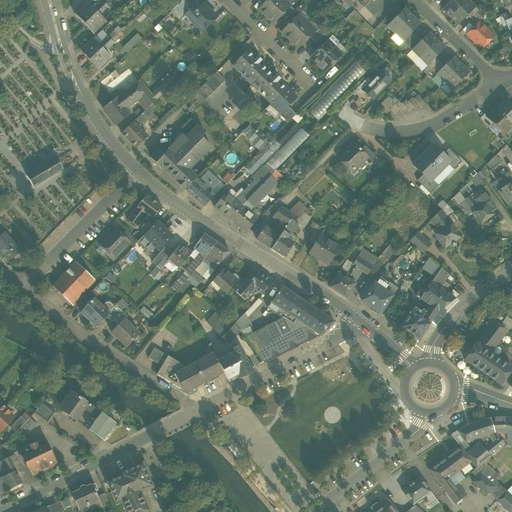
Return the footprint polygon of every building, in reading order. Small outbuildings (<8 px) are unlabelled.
[(192,8),(184,0),(182,0),(171,12),(179,21),(186,15),(185,14),(192,8)] [(215,15),(199,0),(192,8),(185,14),(186,15),(200,30),(215,15)] [(267,0),(267,1),(259,9),(266,16),(282,0),(267,0)] [(290,7),(283,0),(282,0),(266,16),(273,23),(281,15),(290,7)] [(356,0),(355,0),(340,0),(348,8),(356,0)] [(451,0),(442,10),(450,17),(466,0),(451,0)] [(468,0),(466,0),(450,17),(458,25),(467,16),(475,7),(468,0)] [(103,1),(94,9),(97,12),(106,4),(103,1)] [(88,2),(74,15),(84,25),(97,12),(94,9),(88,2)] [(106,4),(97,12),(100,16),(109,7),(106,4)] [(290,7),(281,15),(286,19),(289,16),(294,11),(290,7)] [(475,7),(467,16),(471,20),(477,14),(479,11),(475,7)] [(294,11),(289,16),(293,21),(298,15),(301,12),(297,8),(294,11)] [(405,8),(387,26),(394,34),(412,16),(405,8)] [(354,11),(346,19),(353,26),(361,18),(354,11)] [(97,12),(84,25),(93,34),(106,22),(100,16),(97,12)] [(471,20),(468,23),(473,28),(479,22),(482,19),(477,14),(471,20)] [(293,21),(282,32),(291,41),(307,24),(298,15),(293,21)] [(412,16),(394,34),(402,42),(411,34),(420,24),(412,16)] [(361,18),(353,26),(357,30),(365,22),(361,18)] [(365,22),(357,30),(361,35),(369,27),(365,22)] [(473,28),(467,34),(481,49),(493,37),(479,22),(473,28)] [(307,24),(291,41),(298,48),(303,43),(304,44),(308,40),(307,38),(314,31),(307,24)] [(369,27),(361,35),(365,39),(373,31),(369,27)] [(318,30),(310,38),(314,42),(322,34),(318,30)] [(419,42),(411,50),(419,58),(437,40),(429,32),(419,42)] [(367,41),(359,33),(353,39),(361,48),(367,41)] [(138,34),(122,49),(127,54),(142,39),(138,34)] [(402,42),(407,46),(415,38),(411,34),(402,42)] [(331,36),(327,41),(334,48),(339,44),(331,36)] [(107,37),(99,45),(102,48),(110,40),(108,37),(107,37)] [(93,38),(79,51),(89,61),(102,48),(99,45),(93,38)] [(415,38),(407,46),(411,51),(411,50),(419,42),(415,38)] [(110,40),(102,48),(105,51),(114,43),(113,43),(110,40)] [(437,40),(419,58),(427,66),(435,58),(445,48),(437,40)] [(327,41),(320,48),(318,48),(315,51),(315,53),(310,58),(317,65),(334,48),(327,41)] [(339,44),(334,48),(341,55),(346,51),(339,44)] [(504,47),(498,53),(502,56),(507,51),(504,47)] [(102,48),(89,61),(98,70),(111,58),(105,51),(102,48)] [(334,48),(317,65),(325,72),(330,67),(331,68),(334,64),(334,63),(341,55),(334,48)] [(274,76),(260,62),(261,61),(257,57),(256,58),(248,50),(232,66),(238,72),(241,70),(248,77),(245,79),(257,91),(260,88),(267,95),(264,98),(270,104),(286,88),(279,80),(280,79),(275,75),(274,76)] [(419,58),(411,50),(411,51),(406,56),(414,64),(419,58)] [(443,67),(435,75),(443,82),(461,65),(453,57),(443,67)] [(426,67),(427,66),(419,58),(414,64),(422,72),(423,70),(426,67)] [(427,66),(426,67),(431,71),(439,62),(435,58),(427,66)] [(439,62),(431,71),(435,75),(443,67),(439,62)] [(461,65),(443,82),(451,91),(469,73),(461,65)] [(114,100),(138,81),(129,69),(118,77),(104,87),(114,100)] [(100,83),(104,87),(118,77),(114,72),(100,83)] [(216,72),(196,92),(205,101),(225,80),(216,72)] [(381,73),(362,91),(371,99),(389,80),(381,73)] [(138,81),(116,98),(125,110),(138,100),(145,110),(148,107),(155,101),(151,96),(148,92),(140,80),(138,81)] [(151,96),(155,101),(172,84),(168,80),(151,96)] [(334,84),(307,110),(316,119),(342,92),(334,84)] [(286,88),(270,104),(271,105),(279,113),(280,114),(287,107),(296,98),(286,88)] [(421,108),(425,104),(418,95),(413,100),(420,106),(421,108)] [(125,110),(116,98),(114,100),(102,109),(115,126),(129,115),(125,110)] [(413,100),(412,98),(407,102),(413,108),(415,110),(420,106),(413,100)] [(407,102),(405,100),(401,104),(406,110),(409,112),(413,108),(407,102)] [(196,101),(188,109),(192,114),(201,105),(196,101)] [(401,104),(398,101),(394,105),(399,111),(402,114),(406,110),(401,104)] [(511,125),(511,108),(504,101),(500,105),(499,105),(497,107),(497,108),(496,110),(511,126),(511,125)] [(387,107),(383,102),(378,106),(386,114),(391,110),(387,107)] [(394,105),(391,102),(387,107),(391,110),(395,115),(399,111),(394,105)] [(279,113),(271,105),(265,110),(273,119),(279,113)] [(145,110),(133,122),(138,127),(153,112),(148,107),(145,110)] [(287,107),(280,114),(279,115),(286,123),(295,114),(287,107)] [(511,126),(496,110),(494,111),(493,111),(491,112),(491,114),(487,118),(493,124),(503,134),(511,126)] [(493,124),(487,118),(484,114),(479,119),(489,128),(493,124)] [(138,127),(133,122),(121,134),(135,149),(147,137),(138,127)] [(198,126),(180,144),(176,141),(169,149),(163,155),(159,150),(151,158),(160,168),(162,167),(177,182),(176,182),(184,190),(195,179),(196,178),(188,169),(194,162),(195,163),(210,147),(200,137),(205,133),(198,126)] [(300,129),(266,163),(274,171),(308,137),(300,129)] [(249,130),(243,135),(259,151),(267,143),(265,141),(262,143),(249,130)] [(272,138),(244,168),(252,176),(280,146),(272,138)] [(353,143),(337,159),(351,173),(367,157),(353,143)] [(432,145),(422,155),(440,172),(448,164),(449,162),(442,155),(432,145)] [(448,149),(442,155),(449,162),(448,164),(453,170),(461,162),(448,149)] [(440,172),(422,155),(412,165),(422,175),(430,182),(432,180),(440,172)] [(496,155),(486,165),(490,170),(491,171),(495,168),(501,163),(496,155)] [(56,158),(25,176),(32,188),(62,169),(56,158)] [(263,167),(252,178),(255,180),(261,186),(270,177),(272,175),(263,167)] [(501,177),(495,168),(491,171),(490,170),(488,172),(495,181),(501,177)] [(219,182),(205,169),(196,178),(195,179),(210,192),(219,182)] [(230,172),(222,181),(226,184),(234,176),(230,172)] [(511,181),(511,180),(507,173),(503,176),(508,184),(511,182),(511,181)] [(485,186),(477,174),(471,180),(477,190),(480,188),(480,189),(485,186)] [(437,186),(432,180),(430,182),(422,175),(417,181),(429,194),(437,186)] [(501,177),(495,181),(501,189),(508,184),(503,176),(501,177)] [(261,186),(246,201),(253,208),(277,183),(270,177),(261,186)] [(210,192),(195,179),(184,190),(191,196),(190,196),(203,207),(214,196),(210,192)] [(238,203),(226,194),(214,207),(229,220),(241,206),(246,201),(261,186),(255,180),(237,199),(240,201),(238,203)] [(501,189),(498,191),(507,205),(511,201),(511,183),(511,182),(508,184),(501,189)] [(467,184),(458,193),(463,200),(473,194),(473,193),(467,184)] [(477,190),(473,193),(473,194),(463,200),(458,204),(467,217),(472,213),(480,224),(493,215),(491,212),(495,209),(480,189),(480,188),(477,190)] [(161,207),(146,195),(136,208),(148,216),(152,219),(161,207)] [(246,201),(241,206),(229,220),(245,233),(257,219),(249,213),(253,208),(246,201)] [(306,210),(299,202),(293,207),(296,209),(301,214),(303,213),(306,210)] [(296,209),(293,207),(288,212),(297,218),(301,214),(296,209)] [(148,216),(136,208),(127,220),(138,229),(148,216)] [(288,212),(281,208),(272,218),(280,223),(286,227),(291,220),(294,222),(297,218),(288,212)] [(450,224),(440,210),(430,220),(431,220),(430,220),(435,228),(431,230),(444,249),(449,245),(450,247),(451,247),(452,247),(453,248),(456,246),(455,245),(455,244),(454,242),(460,238),(450,224)] [(301,214),(297,218),(300,220),(297,224),(303,228),(310,218),(303,213),(301,214)] [(286,227),(283,232),(289,236),(297,224),(294,222),(291,220),(286,227)] [(156,222),(145,234),(153,242),(151,244),(158,250),(171,237),(156,222)] [(286,227),(280,223),(277,227),(280,229),(277,232),(278,233),(277,235),(279,237),(283,232),(286,227)] [(307,232),(312,236),(316,229),(318,227),(313,223),(311,226),(307,232)] [(277,235),(265,227),(256,240),(270,250),(279,237),(277,235)] [(115,229),(99,245),(113,258),(129,242),(122,235),(115,229)] [(327,236),(316,229),(312,236),(309,239),(315,243),(320,236),(325,239),(327,236)] [(137,242),(126,231),(122,235),(129,242),(133,247),(137,242)] [(279,237),(270,250),(282,258),(293,243),(287,239),(289,236),(283,232),(279,237)] [(418,233),(410,241),(415,246),(423,237),(418,233)] [(4,234),(0,237),(0,248),(9,240),(4,234)] [(204,235),(194,248),(201,253),(206,256),(216,243),(204,235)] [(325,239),(320,236),(315,243),(308,253),(328,266),(339,248),(325,239)] [(431,244),(423,237),(415,246),(423,253),(431,244)] [(9,240),(0,248),(0,251),(9,261),(20,251),(9,240)] [(229,252),(216,243),(206,256),(202,260),(214,270),(229,252)] [(375,263),(381,266),(398,250),(391,244),(376,260),(375,263)] [(172,255),(168,260),(169,260),(178,268),(190,253),(181,245),(172,255)] [(164,248),(157,256),(161,260),(169,252),(164,248)] [(376,260),(362,250),(357,257),(372,267),(375,263),(376,260)] [(405,255),(400,250),(396,255),(401,260),(405,255)] [(169,252),(161,260),(166,264),(169,260),(168,260),(172,255),(169,252)] [(201,253),(195,259),(200,263),(202,260),(206,256),(201,253)] [(396,255),(388,263),(393,268),(401,260),(396,255)] [(372,267),(357,257),(353,265),(358,268),(357,269),(362,272),(367,275),(372,267)] [(441,268),(429,258),(422,269),(435,278),(435,277),(441,268)] [(195,259),(187,268),(188,268),(192,272),(200,263),(195,259)] [(161,260),(156,267),(160,270),(166,264),(161,260)] [(340,270),(338,273),(344,277),(353,265),(346,261),(340,270)] [(75,262),(52,287),(71,305),(94,280),(75,262)] [(372,267),(367,275),(371,278),(381,266),(375,263),(372,267)] [(353,265),(344,277),(350,281),(357,269),(358,268),(353,265)] [(335,267),(326,276),(333,281),(338,273),(340,270),(335,267)] [(231,276),(223,268),(212,281),(226,294),(231,288),(237,281),(236,281),(238,279),(238,277),(235,274),(233,274),(231,276)] [(441,268),(435,277),(435,278),(431,283),(436,286),(442,283),(448,274),(441,268)] [(344,277),(338,273),(333,281),(329,287),(346,298),(355,284),(354,283),(362,272),(357,269),(350,281),(344,277)] [(271,280),(258,271),(248,286),(253,290),(261,295),(271,280)] [(200,278),(192,272),(189,276),(197,282),(200,278)] [(189,276),(185,280),(193,286),(197,282),(189,276)] [(389,284),(380,277),(375,285),(384,291),(389,284)] [(237,281),(231,288),(236,292),(244,283),(240,278),(237,281)] [(244,283),(236,292),(240,296),(242,293),(246,297),(253,290),(248,286),(244,283)] [(436,286),(431,283),(425,292),(421,289),(415,296),(420,299),(430,306),(438,311),(455,299),(436,286)] [(375,285),(374,284),(361,301),(380,314),(392,296),(384,291),(375,285)] [(389,284),(384,291),(392,296),(397,289),(389,284)] [(296,320),(307,327),(318,311),(281,287),(267,308),(283,318),(293,325),(296,320)] [(90,293),(81,302),(86,306),(93,298),(94,299),(95,297),(90,293)] [(106,302),(102,306),(94,299),(93,298),(86,306),(79,313),(96,329),(107,318),(110,314),(109,313),(114,307),(109,302),(106,302)] [(127,306),(120,300),(115,306),(121,312),(127,306)] [(121,312),(115,306),(114,307),(109,313),(110,314),(107,318),(111,322),(113,321),(121,312)] [(438,311),(430,306),(421,319),(429,324),(437,314),(438,311)] [(334,322),(318,311),(307,327),(320,336),(321,336),(334,322)] [(121,312),(113,321),(118,325),(123,320),(124,320),(127,317),(121,312)] [(227,322),(216,312),(206,322),(221,338),(232,326),(227,322)] [(414,314),(411,312),(400,328),(418,340),(429,324),(421,319),(414,314)] [(238,330),(240,333),(248,328),(251,326),(244,314),(236,322),(234,324),(238,330)] [(236,322),(232,318),(227,322),(232,326),(234,324),(236,322)] [(307,327),(296,320),(293,325),(283,318),(253,334),(245,339),(263,362),(270,358),(271,360),(320,336),(307,327)] [(118,325),(111,333),(126,347),(133,340),(131,338),(136,332),(124,320),(123,320),(118,325)] [(511,368),(490,353),(508,331),(492,320),(464,360),(501,385),(511,368)] [(232,326),(221,338),(226,342),(238,330),(234,324),(232,326)] [(253,334),(248,328),(240,333),(245,339),(253,334)] [(238,346),(231,350),(232,352),(216,360),(223,372),(228,382),(237,378),(237,379),(250,372),(251,369),(238,346)] [(167,356),(154,348),(148,358),(161,366),(167,356)] [(186,367),(174,374),(182,389),(184,393),(223,372),(216,360),(212,353),(186,367)] [(186,367),(167,356),(161,366),(156,375),(181,390),(182,389),(174,374),(186,367)] [(89,404),(71,391),(59,407),(61,410),(76,421),(85,410),(89,404)] [(55,413),(42,404),(34,413),(47,423),(55,413)] [(101,413),(89,404),(85,410),(91,415),(97,419),(101,413)] [(5,409),(0,413),(0,432),(14,418),(9,413),(10,413),(5,409)] [(123,417),(111,409),(106,416),(116,424),(117,425),(123,417)] [(92,425),(88,430),(103,440),(108,434),(111,430),(116,424),(106,416),(101,413),(97,419),(92,425)] [(97,419),(91,415),(87,422),(92,425),(97,419)] [(21,416),(10,428),(15,433),(21,427),(26,421),(21,416)] [(26,421),(21,427),(28,434),(36,425),(29,418),(26,421)] [(489,418),(468,425),(451,435),(460,447),(465,454),(470,450),(471,450),(464,442),(478,438),(494,433),(494,432),(489,419),(489,418)] [(504,418),(489,419),(494,432),(502,433),(504,418)] [(511,418),(504,418),(502,433),(504,433),(509,434),(511,434),(511,418)] [(502,433),(494,432),(494,433),(498,437),(503,441),(504,433),(502,433)] [(494,433),(478,438),(479,443),(484,449),(498,437),(494,433)] [(484,449),(490,457),(493,454),(493,455),(495,454),(494,453),(505,444),(498,437),(484,449)] [(43,439),(18,451),(27,466),(33,475),(56,464),(49,449),(48,449),(43,439)] [(484,449),(479,443),(471,450),(470,450),(483,463),(490,457),(484,449)] [(465,454),(460,447),(446,458),(457,472),(471,462),(465,454)] [(18,451),(18,450),(13,453),(22,469),(27,466),(18,451)] [(483,463),(470,450),(465,454),(471,462),(476,468),(480,465),(483,463)] [(14,455),(9,458),(15,471),(16,472),(22,468),(14,455)] [(9,457),(1,461),(2,462),(8,474),(15,471),(9,458),(9,457)] [(446,458),(429,470),(448,497),(456,491),(448,479),(457,472),(446,458)] [(136,466),(137,466),(143,468),(144,468),(144,469),(147,468),(143,460),(135,464),(136,466)] [(8,474),(2,462),(0,462),(0,474),(2,478),(8,474)] [(480,465),(492,476),(495,472),(485,462),(480,465)] [(476,468),(471,473),(476,478),(480,473),(484,469),(480,465),(476,468)] [(136,466),(119,473),(120,476),(107,482),(117,505),(121,503),(125,511),(145,511),(148,511),(140,491),(151,486),(144,469),(144,468),(143,468),(137,466),(136,466)] [(498,483),(485,471),(486,471),(484,469),(480,473),(494,487),(498,483)] [(16,472),(15,471),(8,474),(2,478),(8,490),(22,484),(16,472)] [(497,472),(492,477),(497,482),(502,477),(497,472)] [(494,487),(480,473),(476,478),(472,482),(486,496),(489,493),(494,487)] [(419,477),(401,491),(412,505),(430,492),(419,477)] [(494,487),(489,493),(497,501),(506,491),(498,483),(494,487)] [(83,486),(80,488),(79,490),(80,491),(72,495),(78,509),(79,509),(78,508),(84,506),(89,507),(91,511),(94,511),(102,508),(97,497),(97,496),(97,495),(96,494),(95,492),(98,491),(95,484),(86,488),(85,487),(83,486)] [(456,491),(448,497),(454,505),(462,499),(456,491)] [(506,491),(497,501),(509,511),(510,511),(511,510),(511,496),(506,491)] [(105,494),(97,497),(102,508),(110,505),(105,494)] [(63,507),(70,504),(67,497),(60,500),(63,507)] [(395,511),(387,501),(379,507),(378,506),(372,511),(411,511),(409,510),(406,511),(395,511)]
